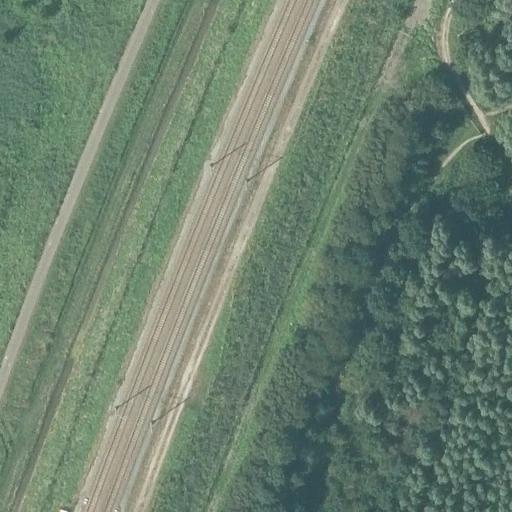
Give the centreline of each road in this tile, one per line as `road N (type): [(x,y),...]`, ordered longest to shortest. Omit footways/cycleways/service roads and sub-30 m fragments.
road 1 (track): [(141,511),(347,0)]
road 2 (track): [(0,372),(144,0)]
road 3 (track): [(454,0),(437,49),(443,75),(484,126)]
